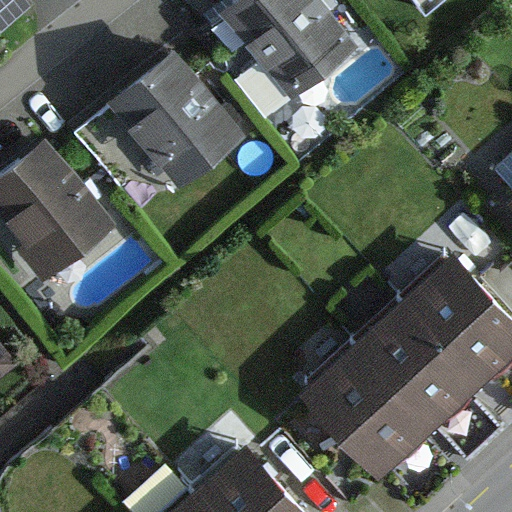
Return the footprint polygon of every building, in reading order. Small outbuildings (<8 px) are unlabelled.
[(0,0),(0,10),(12,0),(0,0)] [(344,0),(239,0),(308,89),(374,39),(344,0)] [(195,178),(261,128),(191,37),(125,87),(195,178)] [(0,192),(59,269),(130,215),(60,125),(0,170),(0,192)] [(480,374),(511,344),(511,317),(453,252),(406,293),(480,374)] [(434,416),(480,374),(406,293),(360,335),(434,416)] [(0,380),(30,358),(0,319),(0,380)] [(388,457),(434,416),(360,335),(314,376),(388,457)] [(218,511),(302,511),(245,446),(197,488),(218,511)] [(218,511),(197,488),(169,511),(218,511)]
